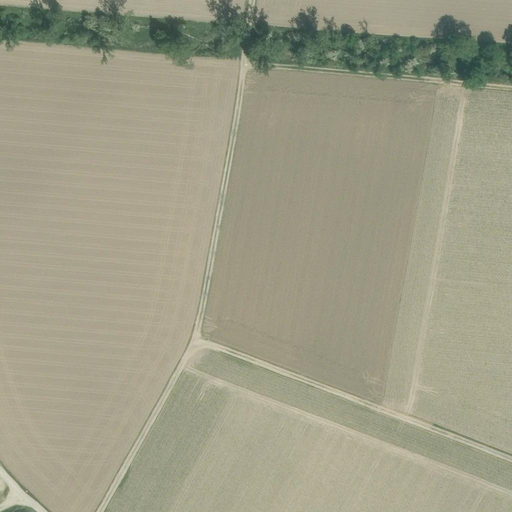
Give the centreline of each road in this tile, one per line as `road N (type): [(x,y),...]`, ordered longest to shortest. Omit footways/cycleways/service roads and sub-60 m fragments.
road 1 (track): [(252,0),(195,341),(98,511)]
road 2 (track): [(195,341),(511,462)]
road 3 (track): [(511,91),(244,68)]
